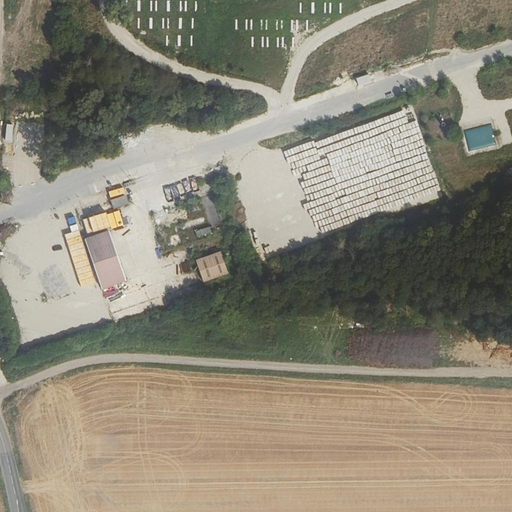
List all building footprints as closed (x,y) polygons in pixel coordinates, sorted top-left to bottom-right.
[(136,196),(133,186),(115,193),(118,203),(136,196)] [(93,212),(96,219),(112,212),(110,206),(93,212)] [(97,225),(96,219),(93,212),(77,218),(81,231),(97,225)] [(195,231),(197,238),(211,233),(208,226),(195,231)] [(134,290),(114,229),(85,240),(105,300),(134,290)] [(222,246),(192,256),(201,282),(230,272),(222,246)] [(45,303),(64,295),(53,270),(34,278),(45,303)] [(232,278),(203,288),(205,291),(233,281),(232,278)]
